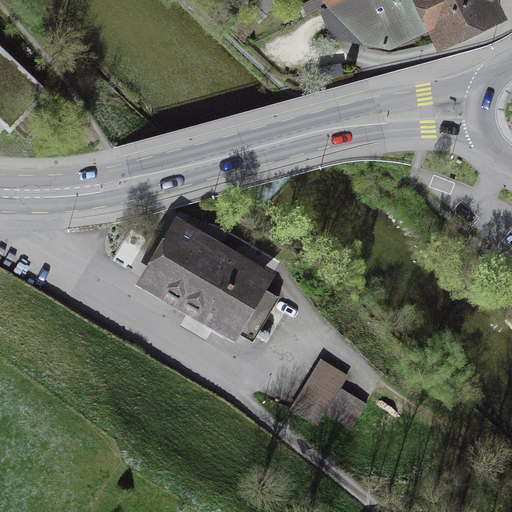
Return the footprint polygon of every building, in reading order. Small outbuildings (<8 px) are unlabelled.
[(343,0),(364,43),(388,49),(434,26),(441,41),(496,15),(489,0),(343,0)] [(0,52),(0,117),(9,126),(41,92),(0,52)] [(177,227),(146,280),(252,342),(279,297),(257,284),(262,277),(220,252),(224,245),(206,234),(201,241),(177,227)] [(291,409),(316,425),(346,375),(321,360),(291,409)] [(366,404),(341,389),(326,413),(351,428),(366,404)]
